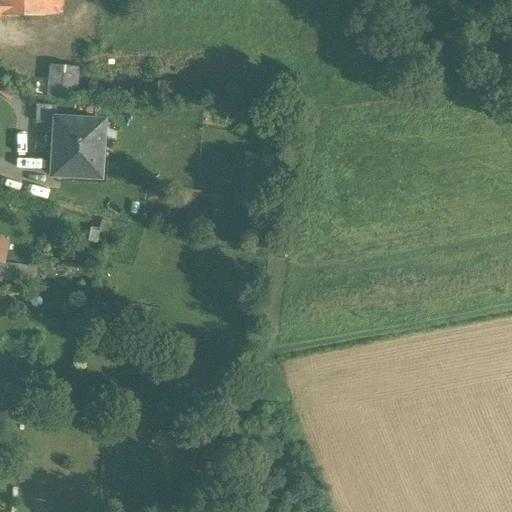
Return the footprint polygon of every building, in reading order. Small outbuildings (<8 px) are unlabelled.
[(42,0),(1,0),(1,17),(43,18),(42,0)] [(47,98),(77,99),(79,69),(49,68),(47,98)] [(171,84),(159,83),(158,94),(170,95),(171,84)] [(55,107),(36,106),(36,123),(49,124),(48,137),(53,138),(54,119),(55,119),(55,107)] [(55,119),(54,119),(53,138),(51,176),(100,178),(102,151),(92,150),(94,121),(55,119)] [(267,156),(247,152),(242,177),(262,181),(267,156)] [(110,221),(130,223),(132,207),(112,205),(110,221)] [(8,246),(0,244),(0,263),(1,263),(5,264),(8,246)] [(5,264),(1,263),(0,273),(0,279),(25,282),(27,266),(5,264)] [(23,397),(2,395),(0,416),(0,422),(21,425),(23,397)]
